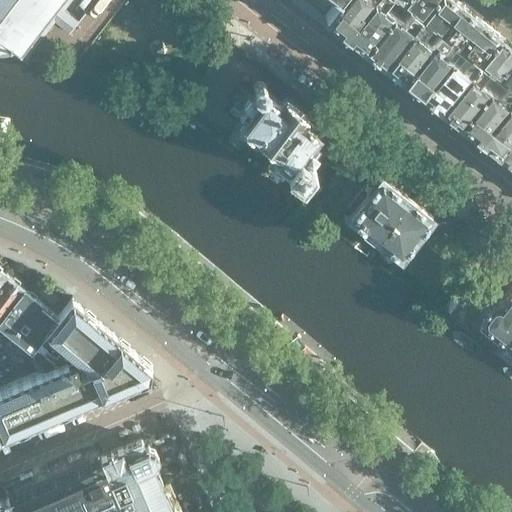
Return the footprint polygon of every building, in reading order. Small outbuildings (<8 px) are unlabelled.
[(19,48),(56,0),(0,0),(0,45),(1,45),(4,45),(7,44),(9,44),(10,45),(11,43),(18,49),(19,48)] [(64,6),(68,0),(56,0),(19,48),(26,54),(54,19),(67,29),(77,17),(64,6)] [(343,30),(367,0),(335,0),(330,7),(324,15),(343,30)] [(363,45),(392,8),(382,0),(367,0),(343,30),(363,45)] [(419,13),(429,0),(402,0),(410,6),(419,13)] [(438,28),(460,1),(458,0),(429,0),(419,13),(428,20),(438,28)] [(458,43),(479,17),(460,1),(438,28),(448,35),(458,43)] [(382,60),(419,13),(410,6),(403,16),(392,8),(363,45),(382,60)] [(400,74),(430,37),(420,30),(428,20),(419,13),(382,60),(400,74)] [(477,58),(497,32),(498,32),(479,17),(458,43),(468,51),(477,58)] [(420,90),(450,53),(440,45),(448,35),(438,28),(430,37),(400,74),(420,90)] [(496,73),(511,52),(511,43),(497,32),(477,58),(486,65),(496,73)] [(439,104),(477,58),(468,51),(460,60),(450,53),(420,90),(439,104)] [(511,85),(511,52),(496,73),(506,80),(511,85)] [(458,119),(488,82),(478,74),(486,65),(477,58),(439,104),(458,119)] [(477,134),(511,91),(511,85),(506,80),(498,90),(488,82),(458,119),(477,134)] [(280,102),(279,101),(263,88),(265,86),(258,81),(253,87),(256,89),(252,95),(248,92),(242,100),(246,103),(242,107),(243,113),(244,114),(238,122),(255,135),(255,134),(280,102)] [(195,110),(210,91),(199,83),(185,102),(195,110)] [(496,149),(511,130),(511,91),(477,134),(496,149)] [(276,151),(301,118),(302,118),(307,112),(284,95),(279,101),(280,102),(255,134),(255,135),(276,151)] [(312,148),(316,143),(311,139),(317,131),(302,118),(301,118),(276,151),(277,156),(286,163),(292,163),(293,168),(300,173),(305,166),(301,163),(306,156),(316,163),(321,156),(312,148)] [(511,160),(511,130),(496,149),(497,149),(511,160)] [(426,218),(430,213),(380,174),(376,179),(374,177),(372,176),(371,177),(371,178),(369,178),(368,178),(367,179),(366,181),(366,182),(365,183),(366,184),(365,185),(365,184),(364,186),(365,187),(366,187),(368,189),(349,213),(365,226),(364,227),(368,230),(367,230),(378,239),(379,238),(382,241),(383,240),(399,253),(418,228),(421,230),(421,231),(422,232),(424,230),(423,230),(424,230),(425,230),(426,229),(427,229),(428,228),(429,227),(429,226),(429,224),(429,223),(431,221),(429,220),(426,218)] [(0,314),(22,287),(5,273),(0,279),(0,314)] [(506,338),(511,330),(511,280),(497,299),(496,299),(489,299),(480,311),(481,318),(485,321),(478,329),(495,343),(489,351),(492,353),(493,352),(505,337),(506,338)] [(0,327),(10,336),(39,301),(22,287),(0,314),(0,327)] [(146,371),(148,360),(71,296),(56,314),(27,350),(44,368),(0,386),(0,433),(1,433),(146,371)] [(27,350),(56,314),(39,301),(10,336),(23,347),(20,351),(22,352),(27,350)] [(511,330),(506,338),(505,337),(493,352),(511,367),(511,330)] [(304,345),(296,335),(286,343),(294,352),(304,345)] [(162,484),(154,465),(156,464),(155,462),(157,457),(154,448),(148,445),(147,444),(144,445),(140,438),(125,444),(126,445),(122,447),(121,446),(100,455),(120,502),(162,484)] [(100,455),(6,496),(12,511),(124,511),(123,508),(120,502),(100,455)] [(181,511),(168,481),(162,484),(120,502),(123,508),(124,511),(181,511)] [(12,511),(6,496),(0,498),(0,511),(12,511)]
